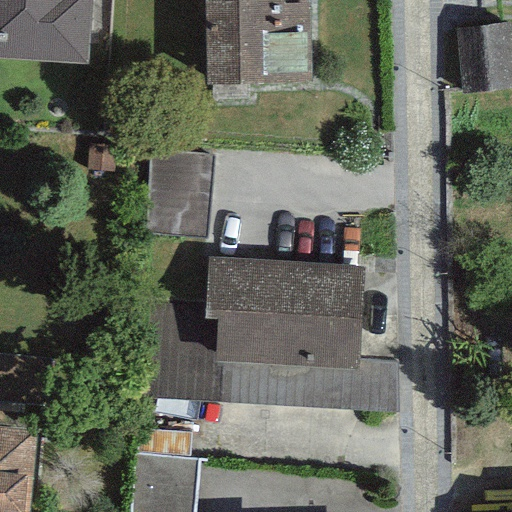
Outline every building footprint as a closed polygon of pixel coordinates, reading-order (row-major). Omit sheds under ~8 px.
[(90,0),(0,0),(0,43),(87,49),(90,0)] [(206,0),(209,77),(310,74),(307,0),(206,0)] [(511,19),(455,25),(462,88),(511,82),(511,19)] [(212,153),(150,149),(145,230),(207,234),(212,153)] [(364,259),(208,250),(205,305),(148,302),(143,393),(393,408),(396,363),(358,360),(364,259)] [(26,511),(36,420),(0,416),(0,511),(26,511)] [(194,511),(200,455),(133,450),(127,511),(194,511)]
